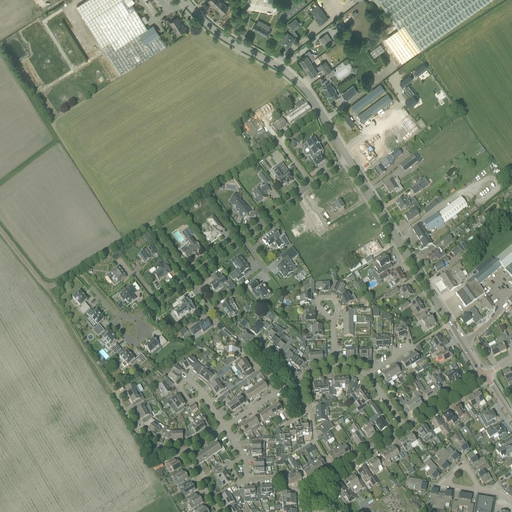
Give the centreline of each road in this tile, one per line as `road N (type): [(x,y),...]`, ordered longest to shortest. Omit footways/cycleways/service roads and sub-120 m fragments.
road 1 (track): [(307,122),(46,288),(0,231)]
road 2 (tertiary): [(348,159),(300,85),(182,0)]
road 3 (tertiary): [(466,348),(348,159)]
road 4 (track): [(46,288),(113,398)]
